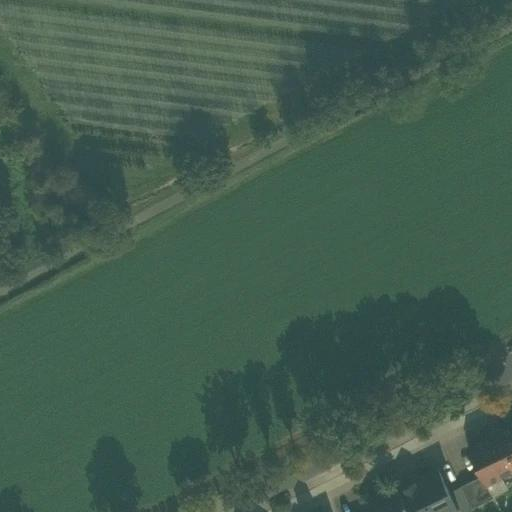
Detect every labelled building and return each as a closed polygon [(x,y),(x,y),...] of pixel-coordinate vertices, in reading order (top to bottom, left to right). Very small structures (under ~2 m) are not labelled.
[(511,425),(503,430),(511,449),(511,425)] [(511,479),(511,449),(503,430),(469,447),(483,474),(487,483),(488,482),(503,475),(507,483),(511,479)] [(396,489),(406,511),(455,511),(460,510),(450,490),(439,468),(396,489)] [(471,504),(473,507),(495,497),(488,482),(487,483),(483,474),(462,485),(471,504)] [(471,504),(462,485),(450,490),(460,510),(471,504)] [(406,511),(396,489),(384,495),(383,493),(382,491),(371,496),(368,498),(375,511),(406,511)]
